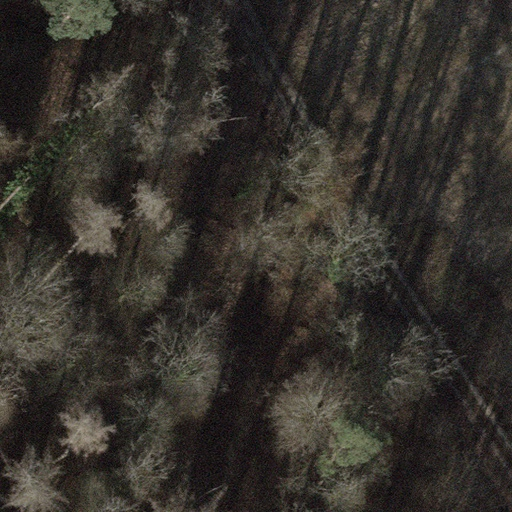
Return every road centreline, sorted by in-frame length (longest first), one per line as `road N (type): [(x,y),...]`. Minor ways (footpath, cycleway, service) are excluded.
road 1 (track): [(511,475),(315,151),(236,0)]
road 2 (track): [(321,160),(511,61)]
